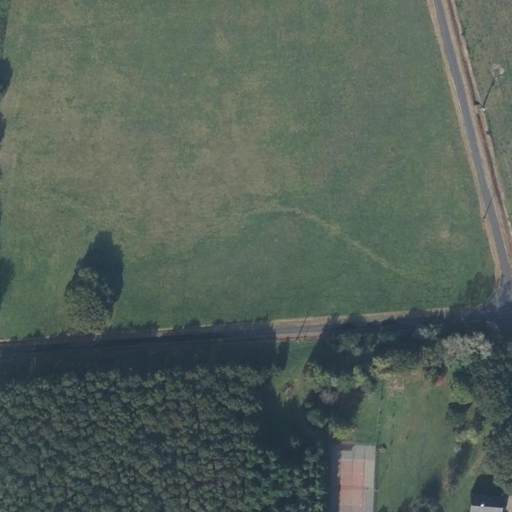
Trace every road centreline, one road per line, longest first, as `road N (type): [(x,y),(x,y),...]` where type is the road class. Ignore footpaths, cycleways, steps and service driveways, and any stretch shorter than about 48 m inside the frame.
road 1 (unclassified): [(0,351),(511,312)]
road 2 (unclassified): [(511,288),(443,0)]
